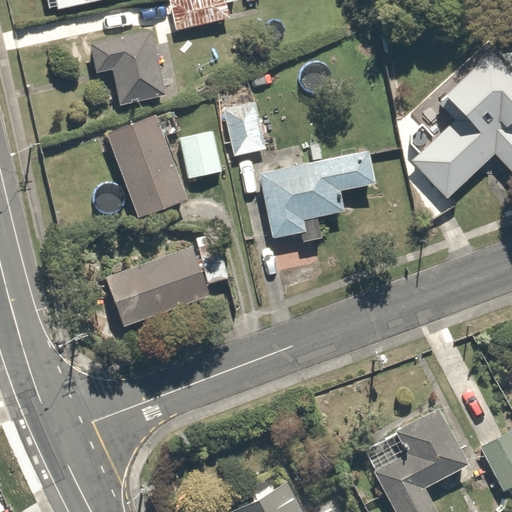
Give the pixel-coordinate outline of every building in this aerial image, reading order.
[(99,0),(53,0),(56,9),(99,0)] [(167,0),(174,29),(231,17),(227,0),(167,0)] [(158,94),(146,32),(88,44),(94,72),(109,69),(116,103),(158,94)] [(509,170),(511,167),(511,128),(480,92),(402,160),(447,212),(470,192),(460,179),(493,151),(509,170)] [(170,110),(105,134),(136,216),(183,198),(161,141),(179,134),(170,110)] [(248,111),(220,121),(232,154),(260,143),(248,111)] [(214,132),(178,138),(185,178),(221,172),(214,132)] [(375,186),(367,147),(254,170),(268,240),(303,232),(301,220),(339,212),(336,194),(375,186)] [(207,297),(187,244),(102,275),(121,328),(207,297)] [(438,408),(395,431),(397,433),(365,450),(375,470),(373,471),(395,511),(437,511),(424,488),(468,464),(438,408)] [(511,430),(480,446),(503,492),(508,490),(511,498),(511,430)] [(325,511),(303,511),(288,482),(228,511),(338,511),(335,507),(325,511)]
